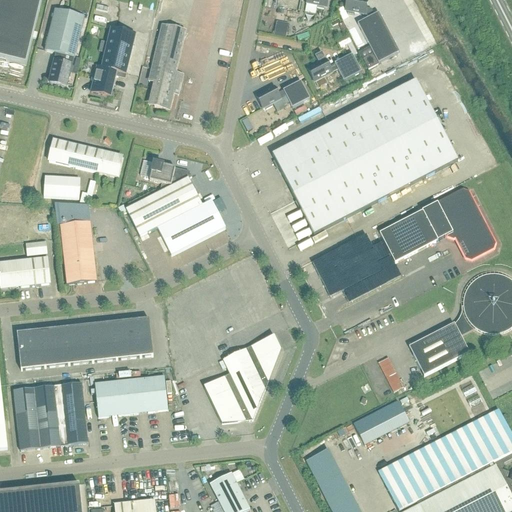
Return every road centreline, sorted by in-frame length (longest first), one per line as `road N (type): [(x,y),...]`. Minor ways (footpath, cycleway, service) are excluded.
road 1 (unclassified): [(0,312),(137,296),(259,236)]
road 2 (unclassified): [(0,476),(269,451)]
road 3 (unclassified): [(269,451),(311,342),(259,236)]
road 4 (unclassified): [(214,152),(0,95)]
road 5 (unclassified): [(214,152),(226,138),(255,0)]
